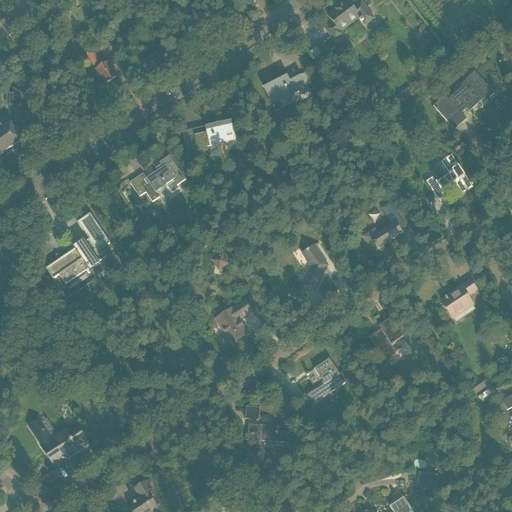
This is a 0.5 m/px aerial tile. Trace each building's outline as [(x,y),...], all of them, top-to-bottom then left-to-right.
[(328,16),(333,22),(325,29),(335,41),(344,34),(341,30),(359,16),(360,18),(359,19),(361,21),(362,21),(365,24),(374,17),(361,1),(353,7),(348,1),(341,5),(336,9),(328,16)] [(0,21),(0,24),(8,37),(15,32),(6,18),(0,21)] [(96,34),(98,33),(94,28),(88,32),(91,36),(99,49),(104,45),(96,34)] [(332,53),(323,42),(322,41),(317,46),(326,58),(332,53)] [(96,70),(105,84),(117,77),(108,62),(103,65),(94,51),(89,55),(88,53),(86,54),(96,70)] [(433,106),(433,107),(446,122),(446,121),(458,111),(460,114),(462,113),(466,109),(469,112),(483,99),(486,101),(494,94),(474,72),(466,80),(461,85),(463,86),(448,99),(448,100),(444,96),(433,106)] [(278,103),(299,92),(301,96),(309,92),(304,84),(300,75),(293,79),(291,75),(287,77),(286,74),(263,86),(267,95),(273,105),(276,112),(281,109),(278,103)] [(414,95),(408,87),(397,96),(403,104),(414,95)] [(14,111),(29,111),(29,89),(14,89),(14,111)] [(195,135),(197,144),(199,154),(207,152),(206,148),(235,140),(230,119),(205,125),(206,128),(201,129),(202,133),(195,135)] [(0,154),(22,140),(11,123),(3,128),(0,123),(0,154)] [(143,175),(130,183),(136,192),(139,197),(146,193),(152,202),(159,198),(156,192),(166,185),(172,194),(179,189),(177,186),(185,180),(175,164),(169,156),(159,163),(163,167),(146,179),(143,175)] [(426,182),(435,196),(440,204),(449,199),(443,190),(454,183),(459,190),(455,193),(458,197),(473,188),(451,156),(441,163),(449,175),(438,182),(434,177),(426,182)] [(116,193),(109,196),(115,208),(123,204),(116,193)] [(395,210),(390,214),(394,220),(399,217),(395,211),(395,210)] [(55,263),(46,268),(53,279),(59,276),(64,281),(67,284),(89,269),(90,271),(100,264),(99,262),(105,258),(105,259),(107,257),(102,249),(110,244),(90,214),(78,222),(89,240),(68,254),(69,256),(68,257),(56,254),(55,263)] [(375,229),(363,237),(367,244),(372,241),(378,249),(403,233),(400,229),(396,222),(392,224),(378,233),(375,229)] [(289,295),(303,302),(310,288),(315,291),(328,266),(314,246),(306,251),(307,251),(302,254),(311,267),(303,283),(296,280),(289,295)] [(222,254),(213,260),(219,269),(228,263),(222,254)] [(0,297),(8,292),(0,279),(0,297)] [(467,297),(477,290),(470,281),(458,289),(460,291),(447,299),(446,297),(445,298),(446,300),(442,303),(451,317),(472,303),(467,297)] [(240,320),(252,311),(245,300),(233,309),(232,308),(215,320),(232,346),(249,334),(240,320)] [(371,337),(377,346),(386,360),(401,349),(396,342),(403,337),(391,319),(379,327),(381,330),(371,337)] [(314,389),(316,391),(309,395),(308,395),(307,396),(313,405),(345,383),(329,359),(306,375),(315,388),(314,389)] [(469,389),(474,395),(494,382),(489,375),(469,389)] [(511,419),(511,420),(511,396),(502,402),(507,411),(511,419)] [(246,407),(245,420),(249,420),(247,440),(247,441),(248,441),(245,464),(257,466),(258,456),(260,442),(260,438),(275,439),(275,443),(289,444),(290,429),(277,427),(256,425),(257,421),(259,421),(259,418),(260,408),(246,407)] [(311,419),(303,425),(308,432),(316,426),(311,419)] [(42,446),(41,446),(54,466),(87,444),(86,441),(80,433),(75,425),(52,440),(39,420),(29,427),(42,446)] [(511,471),(509,467),(503,471),(505,474),(506,477),(511,473),(511,471)] [(502,470),(492,476),(495,480),(505,474),(503,471),(502,470)] [(419,473),(418,479),(437,481),(437,475),(427,474),(427,473),(419,472),(419,473)] [(192,479),(187,482),(191,489),(196,486),(192,479)] [(141,499),(129,507),(132,511),(150,511),(157,508),(150,497),(153,495),(145,483),(135,489),(141,499)] [(214,495),(209,499),(213,503),(218,500),(214,495)] [(392,511),(411,511),(412,511),(403,498),(389,507),(392,511)]
